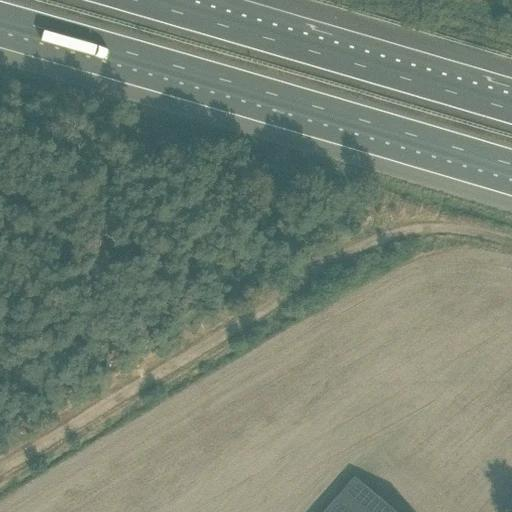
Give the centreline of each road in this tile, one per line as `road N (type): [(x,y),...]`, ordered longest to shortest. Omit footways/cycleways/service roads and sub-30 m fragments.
road 1 (track): [(0,479),(415,230),(511,242)]
road 2 (motorway): [(0,20),(511,164)]
road 3 (motorway): [(511,112),(137,1)]
